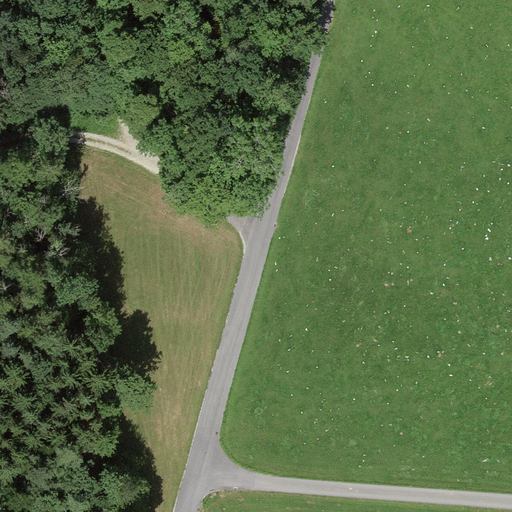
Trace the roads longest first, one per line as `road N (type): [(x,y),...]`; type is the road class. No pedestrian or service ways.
road 1 (unclassified): [(326,0),(289,184),(199,472)]
road 2 (unclassified): [(199,472),(511,506)]
road 3 (track): [(270,245),(144,156),(96,139),(0,146)]
road 4 (track): [(144,156),(99,0)]
